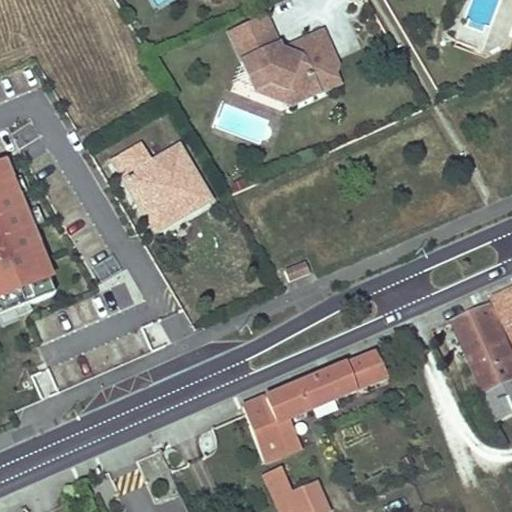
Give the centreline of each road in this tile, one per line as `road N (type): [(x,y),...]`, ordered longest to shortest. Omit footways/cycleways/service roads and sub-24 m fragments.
road 1 (secondary): [(511,223),(0,458)]
road 2 (secondary): [(0,491),(511,266)]
road 3 (residential): [(0,119),(37,103),(189,344)]
road 4 (unknown): [(402,314),(450,427)]
